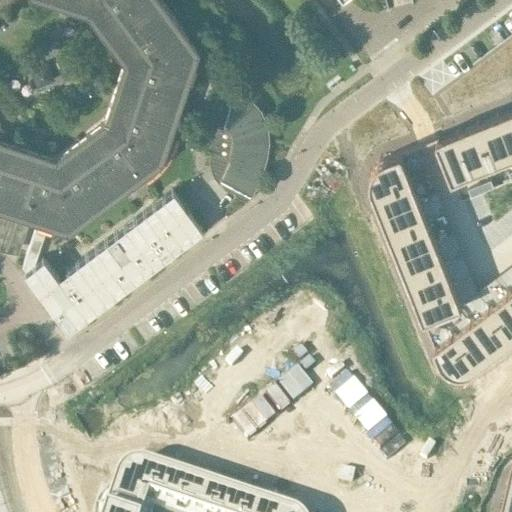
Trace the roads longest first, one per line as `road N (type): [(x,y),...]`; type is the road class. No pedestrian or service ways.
road 1 (residential): [(495,0),(324,126),(281,200),(18,388)]
road 2 (residential): [(18,388),(27,477),(41,511)]
